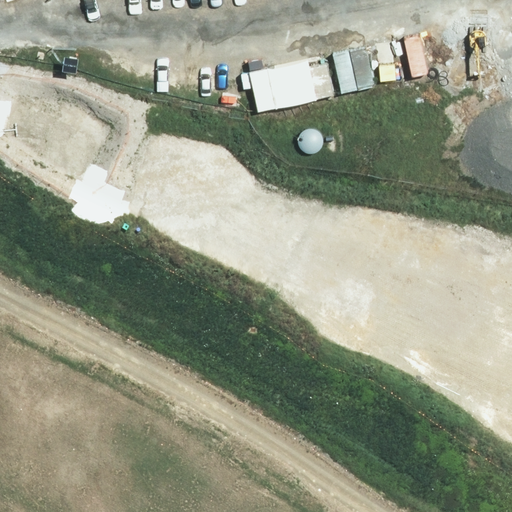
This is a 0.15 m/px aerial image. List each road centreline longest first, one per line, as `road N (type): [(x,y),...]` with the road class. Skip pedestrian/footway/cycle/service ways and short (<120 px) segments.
road 1 (unknown): [(0,267),(407,511)]
road 2 (unknown): [(430,511),(511,389)]
